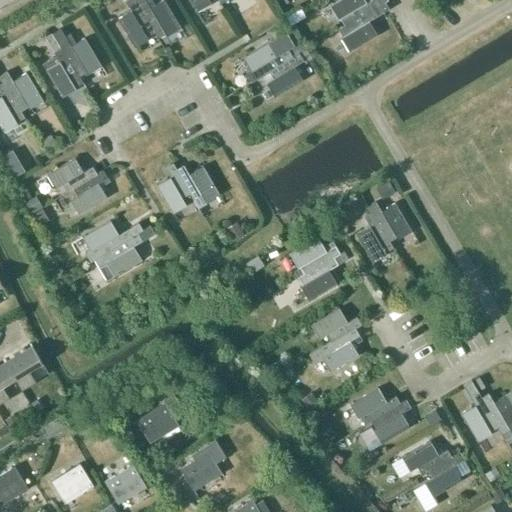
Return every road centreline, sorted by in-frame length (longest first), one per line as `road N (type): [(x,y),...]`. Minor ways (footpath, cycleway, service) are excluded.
road 1 (residential): [(361,90),(511,342)]
road 2 (residential): [(177,79),(192,83),(241,154),(361,90)]
road 3 (residential): [(361,90),(511,0)]
